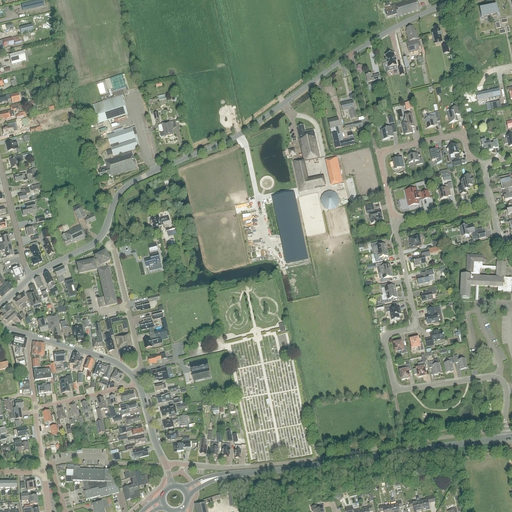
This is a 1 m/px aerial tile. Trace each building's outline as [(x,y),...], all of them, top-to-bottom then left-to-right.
[(385,12),(387,18),(397,15),(397,18),(420,11),(417,0),(408,0),(393,5),(394,5),(390,6),(391,7),(385,9),(386,12),(385,12)] [(482,19),(498,16),(496,6),(480,9),(482,19)] [(32,24),(19,27),(21,34),(33,31),(32,24)] [(434,31),(431,31),(432,34),(433,42),(434,42),(434,44),(442,42),(441,36),(441,33),(440,33),(439,29),(438,29),(438,26),(433,27),(434,31)] [(418,41),(417,41),(416,39),(418,39),(416,31),(414,31),(413,27),(407,29),(407,31),(406,31),(409,41),(413,40),(413,42),(407,43),(409,53),(419,50),(418,46),(419,46),(418,41)] [(2,41),(4,47),(14,45),(12,38),(2,41)] [(25,61),(23,52),(9,55),(11,65),(25,61)] [(386,60),(385,60),(386,64),(387,64),(388,68),(397,66),(396,62),(397,61),(396,57),(395,58),(394,53),(385,55),(386,60)] [(368,84),(380,80),(378,75),(372,77),(372,74),(366,76),(368,84)] [(499,89),(476,94),(477,101),(500,96),(499,89)] [(0,103),(8,102),(7,100),(11,99),(12,103),(20,101),(18,93),(6,96),(6,94),(0,95),(0,103)] [(92,106),(98,125),(126,115),(120,96),(92,106)] [(351,119),(356,118),(354,109),(352,101),(341,104),(342,112),(349,110),(351,119)] [(500,101),(490,103),(491,110),(501,108),(500,101)] [(406,111),(413,109),(411,102),(404,104),(406,111)] [(18,104),(10,106),(11,111),(11,112),(13,111),(19,110),(18,104)] [(450,123),(457,121),(456,116),(459,115),(458,107),(451,109),(452,112),(447,113),(450,123)] [(2,113),(0,113),(0,119),(5,118),(6,119),(11,118),(11,117),(14,117),(13,111),(11,112),(11,111),(9,111),(9,110),(1,112),(2,113)] [(435,117),(425,119),(427,128),(435,127),(434,125),(437,125),(437,122),(440,121),(438,112),(435,113),(435,117)] [(414,127),(412,117),(411,114),(405,115),(407,123),(402,125),(403,131),(404,131),(405,135),(412,134),(411,129),(411,128),(414,127)] [(335,149),(350,146),(354,144),(352,133),(347,135),(349,140),(339,142),(337,135),(339,134),(337,127),(340,127),(338,119),(328,121),(330,129),(332,134),(331,134),(335,149)] [(165,137),(173,135),(172,131),(173,131),(171,122),(161,125),(163,132),(161,132),(160,134),(160,136),(162,137),(165,137)] [(6,128),(2,129),(3,134),(9,133),(9,134),(14,133),(14,132),(18,131),(16,123),(7,125),(8,126),(6,127),(6,128)] [(383,140),(388,139),(388,138),(393,137),(393,133),(396,132),(394,125),(390,126),(390,127),(384,129),(385,130),(380,131),(383,140)] [(323,176),(311,179),(311,181),(308,181),(304,162),(320,159),(313,130),(305,132),(303,126),(298,127),(298,129),(297,129),(299,139),(298,139),(303,160),(293,162),(300,192),(326,186),(323,176)] [(138,149),(132,128),(107,136),(113,156),(138,149)] [(510,135),(507,136),(507,139),(503,139),(505,145),(508,144),(509,147),(511,146),(511,131),(510,132),(510,135)] [(483,146),(484,150),(484,151),(485,151),(485,152),(486,152),(487,152),(493,151),(493,149),(494,148),(495,149),(498,148),(497,140),(493,140),(493,144),(491,145),(490,142),(486,143),(485,140),(481,141),(482,146),(483,146)] [(12,143),(12,142),(6,144),(8,152),(15,150),(14,149),(17,148),(16,142),(12,143)] [(453,163),(454,167),(460,165),(459,159),(460,159),(457,145),(446,147),(447,152),(449,151),(450,156),(455,155),(455,156),(456,155),(457,159),(455,160),(453,163)] [(442,161),(439,150),(436,151),(436,150),(429,151),(432,161),(436,160),(438,164),(441,163),(441,162),(442,162),(442,161)] [(111,177),(137,169),(131,152),(122,155),(122,156),(105,161),(107,167),(108,167),(111,175),(111,177)] [(422,164),(421,158),(418,159),(417,154),(407,156),(409,163),(416,162),(417,165),(422,164)] [(18,167),(17,163),(23,162),(22,156),(15,157),(16,159),(10,161),(12,168),(18,167)] [(343,183),(338,157),(326,159),(331,185),(343,183)] [(392,160),(394,170),(404,167),(402,157),(392,160)] [(108,167),(107,167),(99,170),(100,172),(98,172),(100,178),(111,175),(108,167)] [(14,176),(15,182),(23,181),(24,181),(27,181),(26,174),(21,175),(14,176)] [(460,195),(466,193),(466,190),(470,189),(469,186),(473,185),(472,182),(473,182),(472,177),(471,178),(470,175),(464,177),(464,180),(460,181),(461,187),(458,188),(460,195)] [(511,179),(511,180),(510,175),(498,178),(499,183),(500,183),(501,186),(511,183),(511,179)] [(449,190),(453,189),(451,183),(447,183),(448,184),(444,185),(445,189),(438,190),(440,199),(448,198),(448,196),(450,196),(449,190)] [(501,186),(503,194),(511,191),(511,184),(511,183),(501,186)] [(26,194),(30,193),(29,189),(21,191),(22,195),(18,196),(19,201),(27,199),(26,194)] [(408,206),(418,204),(418,203),(420,201),(430,198),(428,191),(421,193),(417,192),(416,192),(415,189),(405,191),(408,206)] [(503,197),(502,197),(503,202),(503,203),(504,205),(505,204),(505,203),(505,202),(511,199),(511,191),(503,194),(503,197)] [(322,197),(321,201),(322,205),(324,208),(328,210),(332,210),(336,208),(338,204),(339,200),(337,197),(334,194),(331,192),(329,192),(325,194),(322,197)] [(293,193),(273,198),(286,263),(307,259),(293,193)] [(34,203),(25,205),(26,209),(21,210),(23,216),(32,214),(32,211),(35,210),(34,203)] [(81,208),(74,212),(78,221),(86,217),(81,208)] [(374,208),(366,210),(367,214),(369,214),(370,214),(372,221),(370,222),(371,224),(378,223),(377,220),(382,219),(381,211),(374,212),(374,208)] [(95,220),(93,215),(83,219),(86,225),(95,220)] [(163,223),(170,221),(169,217),(159,219),(159,216),(151,218),(152,221),(151,221),(151,222),(151,224),(152,225),(153,225),(154,228),(164,225),(163,223)] [(77,242),(86,238),(80,225),(68,231),(69,232),(61,236),(63,240),(66,246),(71,243),(72,244),(74,243),(74,242),(77,241),(77,242)] [(475,234),(473,225),(467,227),(467,225),(460,227),(462,237),(469,235),(469,234),(472,233),(474,240),(474,239),(479,238),(479,239),(486,238),(484,232),(475,234)] [(34,236),(33,230),(37,229),(36,226),(31,227),(31,228),(26,229),(27,237),(34,236)] [(41,232),(44,239),(50,237),(47,230),(41,232)] [(420,239),(419,235),(416,236),(416,237),(409,238),(411,245),(410,245),(411,249),(415,248),(415,247),(421,246),(420,239)] [(1,237),(2,244),(0,244),(0,248),(10,246),(9,239),(9,236),(8,236),(1,237)] [(48,256),(54,253),(47,239),(43,241),(46,247),(44,248),(48,256)] [(31,248),(29,249),(31,254),(32,254),(33,258),(30,259),(33,265),(42,261),(40,256),(41,256),(36,246),(38,245),(37,242),(30,244),(31,248)] [(378,243),(371,244),(373,253),(386,251),(385,245),(379,246),(378,243)] [(158,251),(156,244),(148,246),(150,253),(158,251)] [(10,246),(0,248),(0,252),(2,252),(2,254),(5,253),(6,258),(13,256),(12,256),(13,255),(13,252),(12,253),(10,246)] [(428,250),(421,252),(422,256),(412,258),(414,266),(426,264),(424,258),(430,257),(428,250)] [(100,308),(116,304),(108,267),(106,268),(104,264),(110,261),(105,251),(94,257),(96,260),(94,261),(94,260),(76,264),(79,274),(97,270),(104,297),(97,299),(100,308)] [(386,251),(373,253),(375,259),(372,260),(372,263),(382,261),(382,258),(388,257),(386,251)] [(158,253),(152,255),(150,255),(151,259),(145,261),(147,267),(154,266),(154,267),(157,266),(157,263),(160,262),(158,253)] [(511,278),(505,278),(506,263),(505,263),(506,260),(497,259),(497,262),(496,267),(483,267),(482,266),(482,263),(484,263),(486,261),(481,256),(467,255),(466,270),(469,270),(468,275),(461,275),(460,298),(470,299),(470,286),(498,287),(498,291),(511,292),(511,284),(511,278)] [(383,263),(376,265),(378,274),(391,271),(390,265),(384,267),(383,263)] [(8,270),(14,284),(20,281),(19,279),(23,277),(23,276),(19,266),(8,270)] [(54,271),(56,277),(58,281),(64,278),(62,274),(65,273),(63,267),(54,271)] [(432,270),(426,271),(420,272),(421,277),(418,278),(419,284),(429,282),(428,276),(433,275),(432,270)] [(391,271),(378,274),(379,280),(380,280),(381,283),(387,282),(386,279),(392,277),(391,271)] [(44,276),(43,277),(46,283),(50,294),(57,291),(56,288),(53,289),(52,287),(55,286),(50,275),(49,275),(49,274),(48,273),(44,275),(44,276)] [(0,283),(1,284),(0,284),(0,286),(6,293),(12,288),(9,284),(10,284),(8,281),(6,283),(0,275),(0,283)] [(38,289),(39,288),(43,296),(47,294),(43,286),(41,281),(39,277),(34,280),(37,285),(38,289)] [(65,283),(69,298),(77,296),(73,280),(65,283)] [(388,284),(380,286),(381,289),(385,288),(386,294),(395,292),(394,286),(388,287),(388,284)] [(30,292),(29,292),(26,293),(32,307),(41,303),(37,292),(37,293),(34,285),(28,287),(30,292)] [(421,295),(422,302),(433,300),(432,295),(436,294),(435,288),(427,290),(428,293),(421,295)] [(382,295),(385,304),(392,302),(391,299),(397,298),(395,292),(386,294),(382,295)] [(18,298),(25,308),(27,307),(25,303),(27,302),(22,294),(18,298)] [(23,309),(25,308),(18,298),(13,301),(18,308),(21,306),(23,309)] [(141,311),(150,309),(148,302),(141,304),(141,305),(136,306),(137,311),(140,311),(141,311)] [(7,304),(1,310),(0,312),(3,314),(0,316),(4,320),(4,319),(8,323),(17,315),(9,306),(7,304)] [(392,305),(385,307),(386,313),(390,312),(392,320),(399,319),(398,315),(400,314),(399,307),(393,308),(392,305)] [(428,316),(425,316),(427,324),(433,323),(433,324),(439,323),(438,322),(437,314),(441,313),(440,307),(433,308),(427,310),(428,316)] [(152,313),(153,320),(163,318),(161,311),(152,313)] [(55,336),(61,335),(57,315),(47,317),(49,329),(52,329),(52,332),(53,331),(55,336)] [(153,328),(151,318),(144,320),(144,323),(140,324),(141,331),(153,328)] [(46,324),(45,319),(40,320),(41,325),(38,325),(40,332),(48,330),(46,324)] [(93,348),(102,347),(102,337),(99,323),(95,324),(98,338),(93,338),(93,348)] [(69,327),(66,327),(66,326),(61,327),(62,334),(64,334),(65,339),(70,338),(69,334),(70,334),(69,327)] [(85,340),(82,326),(71,328),(73,337),(75,336),(76,342),(82,341),(81,341),(85,340)] [(152,347),(152,345),(161,343),(160,338),(167,336),(165,329),(155,332),(156,339),(150,340),(150,339),(144,341),(146,349),(152,347)] [(444,340),(442,332),(438,332),(438,331),(434,332),(435,333),(430,334),(431,339),(426,340),(427,347),(436,345),(444,343),(443,340),(444,340)] [(123,357),(132,355),(130,347),(132,346),(129,334),(115,337),(118,349),(121,348),(123,357)] [(26,340),(14,337),(13,337),(12,338),(10,345),(11,347),(12,347),(12,348),(17,369),(26,367),(23,353),(24,350),(26,340)] [(108,353),(115,351),(112,341),(111,337),(105,339),(106,342),(105,343),(108,353)] [(419,344),(418,338),(410,340),(412,349),(417,348),(418,352),(424,351),(422,344),(419,344)] [(394,343),(396,352),(400,351),(401,355),(407,353),(406,347),(403,348),(401,342),(394,343)] [(33,355),(33,359),(32,360),(33,368),(39,367),(38,356),(43,356),(44,344),(34,343),(32,344),(32,355),(33,355)] [(65,361),(64,352),(53,353),(54,362),(63,361),(65,361)] [(160,354),(160,355),(156,356),(151,357),(152,358),(148,359),(149,365),(157,363),(157,361),(166,358),(165,353),(160,354)] [(78,371),(80,366),(82,361),(78,359),(79,356),(73,354),(70,364),(74,365),(73,369),(78,371)] [(454,356),(455,363),(459,363),(460,370),(467,369),(465,359),(458,360),(457,356),(454,356)] [(451,364),(455,364),(453,358),(447,359),(448,363),(444,363),(446,373),(453,372),(451,364)] [(89,372),(90,371),(94,361),(87,359),(83,368),(88,370),(87,372),(87,378),(90,378),(91,372),(89,372)] [(190,364),(194,381),(211,377),(207,360),(190,364)] [(434,361),(428,363),(429,369),(432,368),(434,375),(441,374),(438,364),(435,365),(434,361)] [(419,368),(416,369),(413,370),(414,375),(417,375),(418,378),(426,376),(424,370),(427,369),(426,362),(418,364),(419,368)] [(99,373),(102,365),(98,363),(97,367),(96,367),(93,374),(98,376),(99,373)] [(402,380),(409,378),(408,372),(411,371),(410,364),(406,365),(407,370),(400,371),(402,380)] [(112,368),(102,365),(99,373),(104,375),(103,378),(108,380),(112,368)] [(157,369),(157,370),(152,371),(154,381),(158,380),(159,381),(169,379),(166,367),(157,369)] [(117,382),(122,374),(115,370),(110,378),(117,382)] [(35,381),(47,379),(48,382),(53,381),(52,379),(51,374),(50,374),(34,376),(35,381)] [(68,385),(72,385),(70,377),(66,377),(66,380),(60,381),(62,393),(69,392),(68,385)] [(23,388),(21,388),(22,394),(30,393),(30,387),(29,384),(23,385),(23,388)] [(129,399),(135,398),(133,392),(131,393),(131,392),(120,394),(122,402),(129,400),(129,399)] [(167,403),(166,403),(172,401),(170,394),(165,395),(161,396),(157,397),(158,404),(163,403),(167,403)] [(115,395),(109,397),(110,399),(107,400),(108,406),(116,404),(115,395)] [(97,399),(100,410),(107,409),(105,403),(104,403),(103,398),(97,399)] [(5,403),(3,403),(5,414),(10,413),(11,415),(10,415),(10,419),(14,419),(13,412),(12,412),(11,402),(10,402),(9,400),(5,401),(5,403)] [(14,402),(15,408),(13,409),(15,420),(22,418),(21,408),(23,407),(22,401),(14,402)] [(83,414),(84,414),(85,417),(89,416),(88,413),(90,413),(89,407),(88,408),(86,402),(81,403),(82,409),(81,409),(83,414)] [(127,404),(127,405),(121,406),(122,408),(121,408),(121,412),(123,411),(123,415),(130,414),(129,411),(137,409),(136,403),(133,403),(127,404)] [(71,417),(79,415),(77,410),(76,410),(75,405),(70,406),(71,410),(69,411),(71,417)] [(161,413),(161,416),(162,415),(162,416),(165,415),(165,416),(169,415),(170,417),(176,416),(175,413),(176,413),(174,407),(169,408),(165,408),(165,409),(161,410),(161,413)] [(58,420),(66,418),(65,413),(63,413),(62,408),(57,409),(58,413),(57,413),(58,420)] [(45,423),(53,421),(52,416),(50,416),(49,411),(44,412),(45,416),(43,417),(45,423)] [(135,423),(140,421),(139,416),(137,416),(136,415),(125,418),(127,425),(135,424),(135,423)] [(173,425),(178,423),(177,419),(172,421),(172,420),(163,422),(164,426),(163,426),(164,429),(165,430),(169,428),(170,429),(173,428),(172,428),(173,428),(173,425)] [(98,434),(105,433),(102,421),(95,423),(98,434)] [(125,428),(121,429),(122,434),(131,432),(132,435),(134,435),(139,434),(139,433),(143,433),(141,426),(132,428),(132,427),(125,428)] [(18,437),(28,435),(26,428),(20,430),(20,429),(16,429),(17,430),(13,431),(14,436),(18,435),(18,437)] [(175,439),(179,438),(178,432),(174,433),(174,432),(171,433),(165,434),(166,441),(171,440),(171,441),(175,440),(175,439)] [(245,433),(236,434),(237,443),(246,442),(245,433)] [(183,447),(190,447),(190,442),(182,443),(183,444),(173,445),(174,453),(183,452),(183,447)] [(27,443),(16,445),(14,445),(16,453),(29,451),(27,443)] [(230,455),(230,449),(230,445),(224,444),(223,448),(223,449),(223,450),(222,450),(222,454),(222,457),(226,457),(226,458),(228,458),(228,455),(230,455)] [(0,447),(2,453),(10,452),(8,445),(0,447)] [(140,449),(133,451),(134,453),(133,453),(135,458),(139,457),(139,458),(148,456),(147,450),(141,452),(140,449)] [(134,472),(124,474),(126,480),(131,479),(135,477),(135,476),(136,475),(137,477),(139,476),(141,476),(140,471),(135,473),(134,472)] [(141,476),(139,476),(139,477),(141,482),(142,482),(143,486),(148,484),(147,482),(152,481),(152,478),(153,478),(151,474),(141,476)] [(135,477),(131,479),(132,485),(133,488),(138,487),(143,486),(142,482),(141,482),(139,477),(139,476),(137,477),(136,475),(135,476),(135,477)] [(86,482),(84,481),(86,491),(91,490),(96,489),(97,491),(98,490),(98,488),(101,488),(101,489),(104,489),(106,488),(106,484),(113,484),(113,478),(111,478),(111,482),(105,482),(102,482),(102,486),(98,485),(94,485),(88,485),(88,482),(86,482)] [(110,487),(111,493),(119,491),(115,478),(113,478),(113,484),(106,484),(106,488),(107,488),(110,487)] [(27,491),(30,491),(36,490),(35,482),(26,483),(27,491)] [(132,485),(122,488),(126,501),(132,499),(130,492),(132,491),(131,489),(133,488),(132,485)] [(104,489),(106,497),(109,496),(112,495),(111,493),(110,487),(107,488),(106,488),(104,489)] [(132,491),(130,492),(132,499),(132,498),(134,498),(141,497),(138,487),(133,488),(131,489),(132,491)] [(93,498),(100,496),(98,490),(97,491),(96,489),(91,490),(93,498)] [(91,499),(93,498),(91,490),(86,491),(86,492),(84,492),(86,500),(91,499)] [(30,493),(24,494),(20,494),(21,501),(29,500),(30,505),(38,504),(37,496),(31,497),(30,493)] [(428,504),(432,503),(435,502),(434,496),(425,498),(425,500),(419,501),(422,511),(430,510),(428,504)] [(214,501),(213,497),(203,500),(204,503),(195,504),(196,511),(203,511),(207,511),(206,504),(214,501)] [(396,504),(390,505),(391,511),(399,511),(399,508),(402,507),(401,501),(396,502),(396,504)] [(413,511),(419,511),(422,511),(419,501),(413,503),(413,501),(408,502),(410,508),(413,507),(413,511)] [(104,511),(102,502),(97,503),(97,502),(94,503),(91,504),(91,506),(93,506),(94,511),(104,511)]
